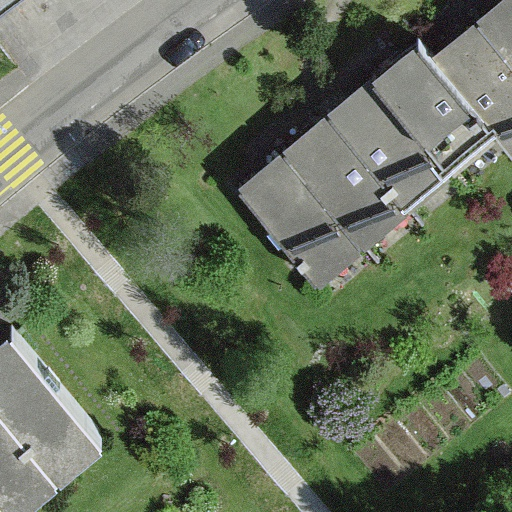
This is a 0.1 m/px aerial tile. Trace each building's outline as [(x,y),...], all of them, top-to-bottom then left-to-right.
[(0,0),(0,20),(26,0),(0,0)] [(511,0),(508,0),(476,28),(511,70),(511,0)] [(511,70),(476,28),(433,65),(495,137),(510,155),(511,153),(511,70)] [(415,44),(368,85),(447,178),(495,137),(433,65),(415,44)] [(368,85),(326,121),(405,213),(447,178),(368,85)] [(326,121),(283,157),(363,250),(405,213),(326,121)] [(283,157),(240,195),(319,288),(363,250),(283,157)] [(0,511),(30,511),(116,439),(19,326),(0,342),(0,511)]
